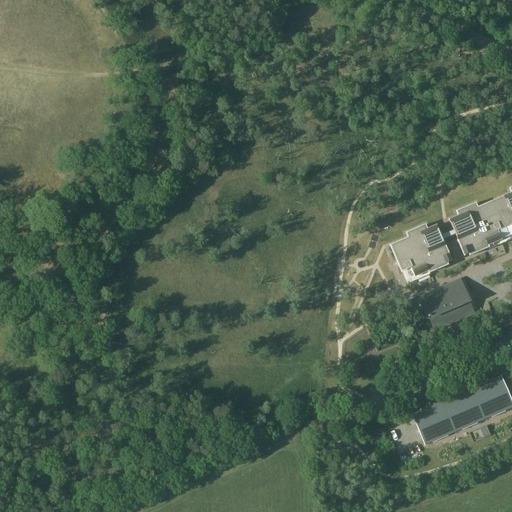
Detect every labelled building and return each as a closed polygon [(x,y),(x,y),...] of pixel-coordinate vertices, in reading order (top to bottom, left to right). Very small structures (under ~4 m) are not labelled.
[(495,190),(510,182),(507,175),(491,183),(495,190)] [(442,240),(455,235),(464,256),(468,254),(469,256),(488,248),(487,246),(500,240),(497,231),(511,224),(511,187),(509,189),(511,194),(477,208),(475,204),(456,212),(458,216),(448,220),(453,231),(440,237),(442,240)] [(442,240),(440,237),(436,226),(426,230),(424,225),(406,234),(408,238),(390,246),(401,272),(410,268),(414,277),(428,272),(428,273),(429,273),(447,265),(446,264),(451,262),(442,240)] [(460,281),(435,291),(437,295),(421,302),(431,326),(471,309),(460,281)] [(404,347),(408,356),(406,357),(410,364),(420,359),(417,352),(416,352),(412,343),(404,347)] [(511,408),(511,403),(500,377),(411,415),(424,446),(511,408)] [(421,395),(428,392),(423,381),(416,385),(421,395)] [(163,480),(172,477),(169,469),(160,473),(163,480)]
